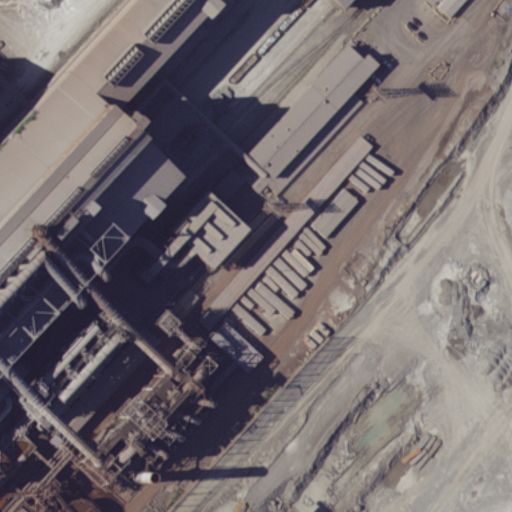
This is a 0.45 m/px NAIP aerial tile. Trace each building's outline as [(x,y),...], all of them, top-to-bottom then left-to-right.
[(345,0),(338,8),(329,0),(345,0)] [(437,0),(464,0),(447,19),(433,5),(437,0)] [(244,152),(349,40),(374,63),(269,175),(244,152)] [(207,329),(196,319),(361,135),(372,145),(207,329)] [(165,228),(201,188),(243,226),(207,267),(165,228)] [(356,201),(343,188),(309,224),(323,236),(356,201)] [(133,272),(203,199),(211,207),(142,280),(133,272)] [(208,338),(224,320),(259,353),(243,370),(208,338)]
